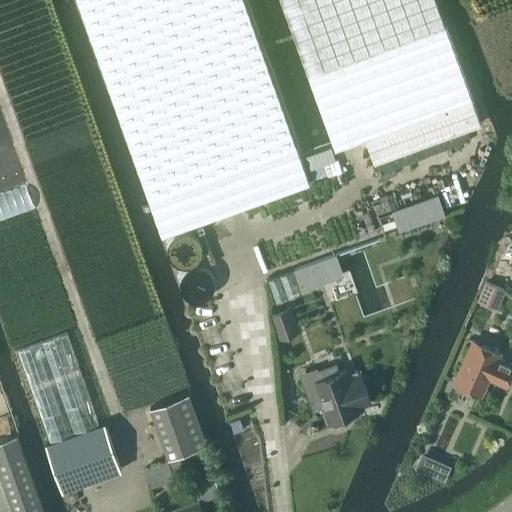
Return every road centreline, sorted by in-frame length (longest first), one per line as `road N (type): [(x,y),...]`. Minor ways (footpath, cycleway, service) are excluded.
road 1 (track): [(134,451),(0,84)]
road 2 (unknown): [(286,511),(251,266),(272,227),(340,208)]
